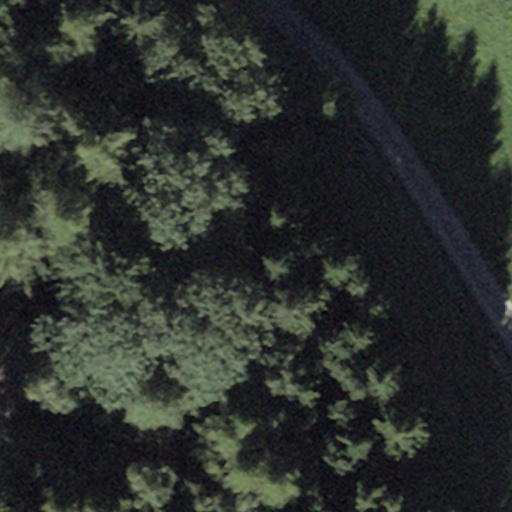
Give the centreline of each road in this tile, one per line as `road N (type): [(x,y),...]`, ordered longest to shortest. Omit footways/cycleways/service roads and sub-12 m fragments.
road 1 (track): [(511,325),(418,174),(285,0)]
road 2 (track): [(0,377),(20,511)]
